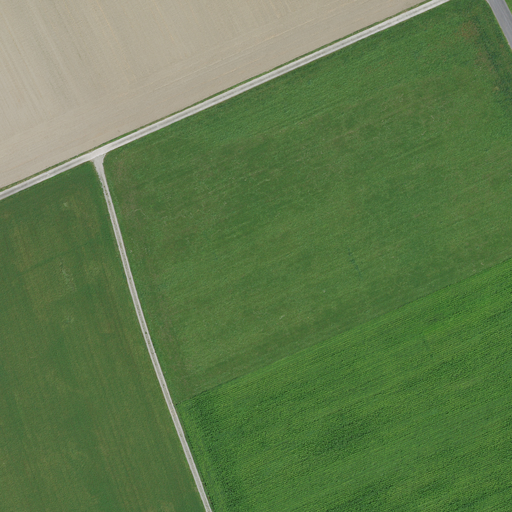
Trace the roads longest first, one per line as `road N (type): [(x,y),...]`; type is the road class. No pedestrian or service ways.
road 1 (track): [(0,196),(441,0)]
road 2 (track): [(96,152),(135,299),(209,511)]
